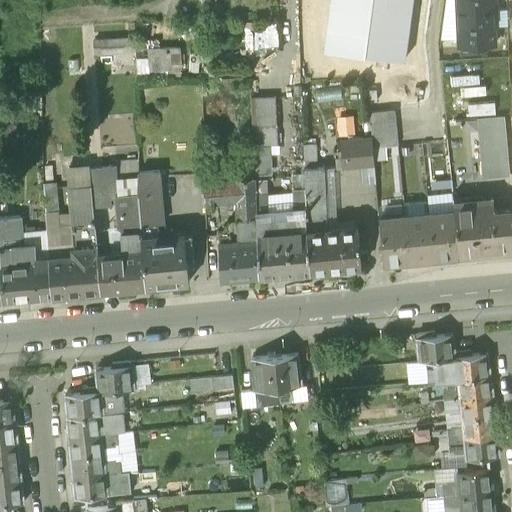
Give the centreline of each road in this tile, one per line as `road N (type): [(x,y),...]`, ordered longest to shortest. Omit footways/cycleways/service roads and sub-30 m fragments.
road 1 (tertiary): [(511,291),(0,339)]
road 2 (residential): [(47,511),(36,380)]
